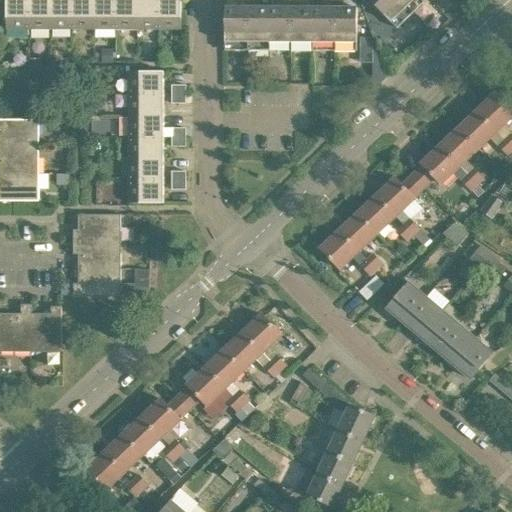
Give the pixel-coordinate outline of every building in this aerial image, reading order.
[(6,0),(7,29),(29,29),(29,0),(6,0)] [(29,0),(29,29),(51,29),(50,0),(29,0)] [(50,0),(51,29),(73,29),(72,0),(50,0)] [(72,0),(73,29),(94,29),(94,0),(72,0)] [(94,0),(94,29),(116,29),(115,0),(94,0)] [(115,0),(116,29),(137,29),(137,0),(115,0)] [(137,0),(137,29),(159,29),(159,0),(137,0)] [(159,0),(159,29),(182,29),(181,0),(159,0)] [(413,14),(399,0),(369,0),(397,29),(413,14)] [(399,0),(413,14),(427,0),(399,0)] [(225,51),(247,51),(247,8),(225,8),(225,51)] [(247,51),(269,51),(269,8),(247,8),(247,51)] [(269,51),(291,51),(291,8),(269,8),(269,51)] [(291,51),(313,51),(313,8),(291,8),(291,51)] [(313,51),(335,51),(335,8),(313,8),(313,51)] [(335,8),(335,51),(357,52),(357,41),(357,26),(357,8),(335,8)] [(373,46),(373,38),(360,38),(360,46),(373,46)] [(102,51),(102,64),(115,64),(115,51),(102,51)] [(52,58),(52,67),(61,67),(61,58),(52,58)] [(129,72),(129,95),(164,95),(164,72),(129,72)] [(172,85),(172,95),(186,94),(186,85),(172,85)] [(511,110),(496,93),(477,111),(497,132),(511,148),(511,135),(503,126),(511,118),(511,117),(511,110)] [(186,94),(172,95),(172,103),(186,103),(186,94)] [(129,95),(129,116),(164,117),(164,95),(129,95)] [(477,111),(458,129),(478,149),(489,139),(497,147),(498,147),(508,158),(511,153),(511,148),(497,132),(477,111)] [(129,116),(129,138),(164,138),(164,117),(129,116)] [(0,146),(38,147),(39,120),(0,119),(0,146)] [(172,129),(172,138),(186,138),(186,129),(172,129)] [(458,129),(440,146),(459,167),(478,186),(484,180),(466,161),(478,149),(458,129)] [(129,138),(129,160),(164,160),(164,138),(129,138)] [(186,138),(172,138),(172,147),(186,147),(186,138)] [(0,174),(38,175),(38,147),(0,146),(0,174)] [(423,165),(412,175),(424,188),(435,178),(441,185),(453,173),(471,193),(478,186),(459,167),(440,146),(421,164),(423,165)] [(129,160),(129,181),(164,181),(164,160),(129,160)] [(171,172),(171,181),(185,181),(185,172),(171,172)] [(38,175),(0,174),(0,201),(38,202),(38,175)] [(395,178),(376,196),(396,217),(403,225),(414,236),(424,247),(430,241),(402,211),(414,199),(414,198),(424,188),(412,175),(402,186),(395,178)] [(58,176),(58,187),(66,187),(68,187),(68,176),(66,176),(58,176)] [(164,181),(129,181),(129,204),(164,204),(164,181)] [(185,181),(171,181),(171,190),(185,190),(185,181)] [(376,196),(358,213),(377,234),(396,217),(376,196)] [(492,196),(481,212),(492,220),(503,204),(492,196)] [(358,213),(339,231),(359,252),(377,234),(358,213)] [(73,230),(73,242),(120,242),(120,215),(78,215),(78,230),(73,230)] [(442,234),(457,247),(468,234),(454,223),(442,234)] [(403,225),(396,231),(407,243),(414,236),(403,225)] [(339,231),(320,249),(340,269),(352,258),(359,266),(366,260),(359,252),(339,231)] [(78,255),(78,270),(120,269),(120,242),(73,242),(73,255),(78,255)] [(475,253),(485,261),(490,254),(480,246),(475,253)] [(373,253),(366,260),(376,271),(383,265),(373,253)] [(490,254),(485,261),(495,269),(500,263),(490,254)] [(366,260),(359,266),(370,277),(376,271),(366,260)] [(120,269),(78,270),(78,284),(73,284),(73,297),(120,297),(120,269)] [(149,270),(136,270),(136,297),(149,297),(149,270)] [(375,276),(358,292),(366,301),(383,285),(375,276)] [(508,280),(503,286),(511,293),(511,283),(510,282),(508,280)] [(395,315),(404,323),(425,298),(408,283),(384,312),(392,318),(395,315)] [(411,334),(418,340),(442,312),(425,298),(404,323),(413,331),(411,334)] [(0,352),(32,353),(31,314),(31,305),(21,305),(21,314),(0,314),(0,352)] [(51,314),(31,314),(32,353),(61,353),(61,307),(51,307),(51,314)] [(428,343),(437,351),(458,325),(442,312),(418,340),(425,346),(428,343)] [(262,315),(243,332),(263,353),(281,335),(262,315)] [(444,362),(451,368),(475,339),(458,325),(437,351),(446,359),(444,362)] [(243,332),(224,350),(244,371),(263,353),(243,332)] [(475,339),(451,368),(458,374),(461,371),(471,379),(492,354),(475,339)] [(224,350),(206,368),(225,388),(244,371),(224,350)] [(276,355),(270,361),(271,362),(281,372),(287,366),(276,355)] [(270,361),(263,367),(274,379),(281,372),(271,362),(270,361)] [(189,387),(178,397),(190,409),(200,399),(207,406),(225,388),(206,368),(187,385),(189,387)] [(303,376),(345,413),(349,405),(309,369),(303,376)] [(494,386),(505,395),(511,388),(500,379),(494,386)] [(239,390),(233,396),(244,407),(250,401),(239,390)] [(233,396),(226,402),(237,414),(244,407),(233,396)] [(161,399),(142,417),(162,438),(180,420),(179,419),(190,409),(178,397),(167,407),(161,399)] [(244,407),(250,414),(256,407),(250,401),(244,407)] [(345,413),(339,427),(364,439),(375,416),(350,404),(349,405),(345,413)] [(250,414),(244,407),(237,414),(243,420),(250,414)] [(142,417),(123,435),(143,455),(162,438),(142,417)] [(242,453),(254,442),(236,424),(224,435),(242,453)] [(331,427),(326,437),(333,440),(328,450),(353,462),(364,439),(339,427),(338,430),(331,427)] [(123,435),(105,452),(124,473),(143,455),(123,435)] [(224,438),(218,444),(229,453),(235,447),(224,438)] [(176,440),(169,446),(180,457),(186,451),(176,440)] [(229,453),(218,444),(211,451),(223,460),(229,453)] [(180,457),(169,446),(162,452),(173,463),(180,457)] [(188,450),(186,451),(180,457),(188,466),(190,469),(198,461),(188,450)] [(328,450),(318,473),(342,485),(353,462),(328,450)] [(124,473),(105,452),(86,470),(106,491),(124,473)] [(176,472),(163,459),(156,465),(169,478),(176,472)] [(229,466),(239,474),(245,467),(235,459),(229,466)] [(342,485),(318,473),(307,496),(332,508),(342,485)] [(138,474),(132,481),(143,492),(149,486),(138,474)] [(253,485),(263,494),(269,487),(258,478),(253,485)] [(143,492),(132,481),(125,487),(134,496),(136,498),(143,492)] [(269,487),(263,494),(274,502),(279,496),(269,487)] [(134,496),(122,507),(126,511),(133,511),(142,504),(136,498),(134,496)] [(185,511),(172,500),(162,511),(185,511)]
